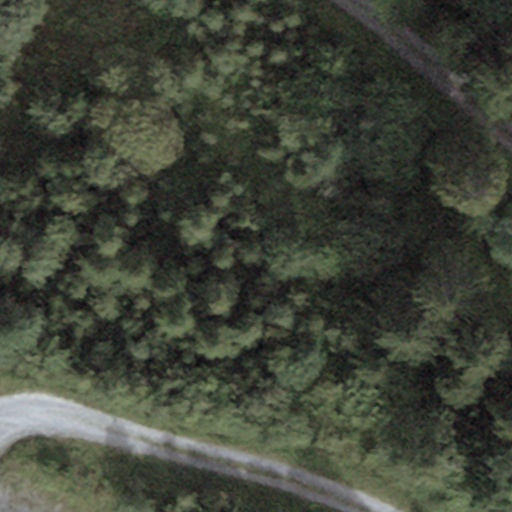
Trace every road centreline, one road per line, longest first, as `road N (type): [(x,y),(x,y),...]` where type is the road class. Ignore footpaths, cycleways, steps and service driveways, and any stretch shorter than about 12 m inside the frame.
road 1 (track): [(372,511),(106,424),(26,406),(0,420)]
road 2 (track): [(366,0),(407,19),(511,136)]
